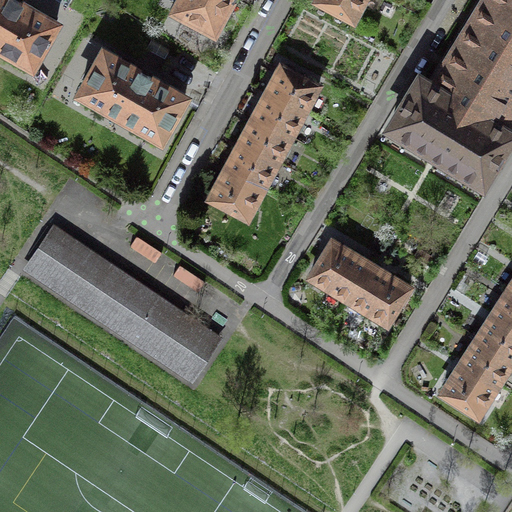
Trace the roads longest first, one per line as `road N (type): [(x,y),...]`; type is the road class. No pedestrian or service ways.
road 1 (residential): [(264,301),(446,0)]
road 2 (residential): [(281,0),(157,229)]
road 3 (residential): [(511,169),(382,381)]
